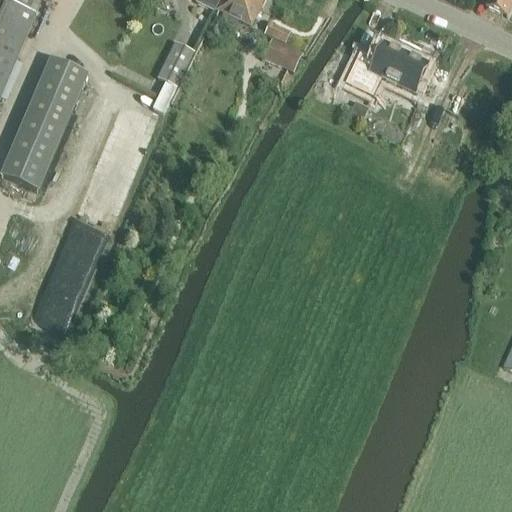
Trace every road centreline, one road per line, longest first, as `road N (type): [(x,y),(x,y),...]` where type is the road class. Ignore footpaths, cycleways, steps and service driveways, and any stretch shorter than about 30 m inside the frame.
road 1 (track): [(0,336),(42,376),(91,401),(91,445),(62,511)]
road 2 (track): [(70,0),(0,146)]
